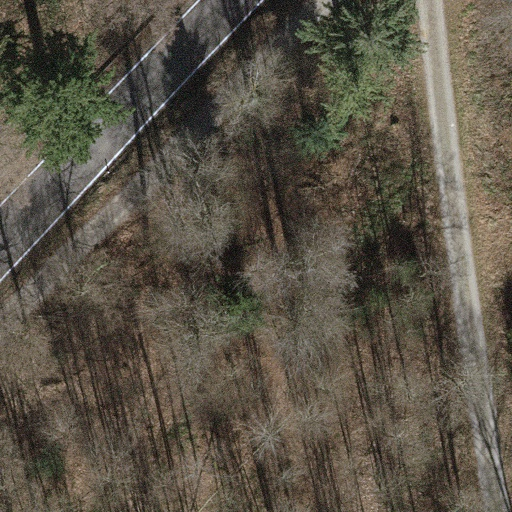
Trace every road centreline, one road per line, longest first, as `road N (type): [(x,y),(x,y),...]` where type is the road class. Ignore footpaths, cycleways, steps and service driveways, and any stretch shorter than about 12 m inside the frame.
road 1 (track): [(501,511),(424,0)]
road 2 (tertiary): [(233,0),(0,243)]
